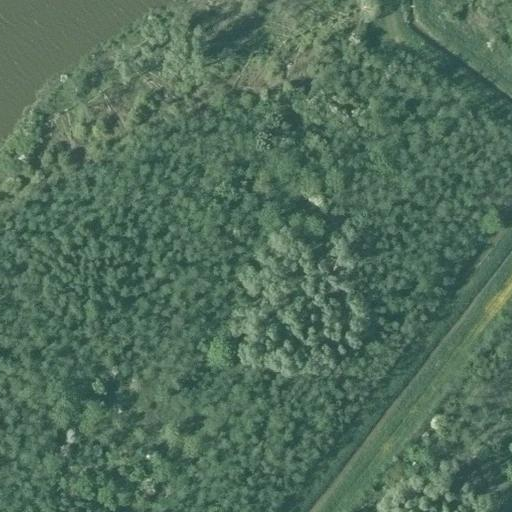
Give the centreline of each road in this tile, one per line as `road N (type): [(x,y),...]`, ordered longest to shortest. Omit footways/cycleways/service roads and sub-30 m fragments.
road 1 (track): [(511,228),(288,511)]
road 2 (track): [(511,127),(394,38),(390,0)]
